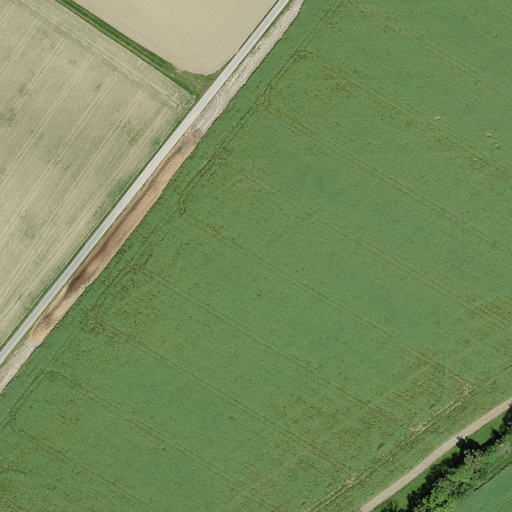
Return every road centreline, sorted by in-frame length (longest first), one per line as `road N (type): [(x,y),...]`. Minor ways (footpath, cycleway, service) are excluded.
road 1 (unclassified): [(285,0),(0,358)]
road 2 (track): [(66,0),(210,94)]
